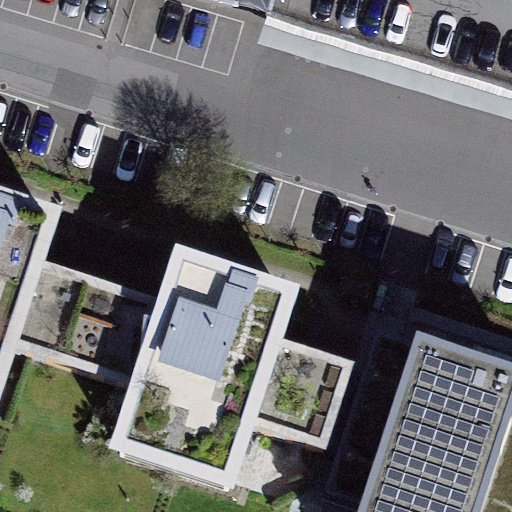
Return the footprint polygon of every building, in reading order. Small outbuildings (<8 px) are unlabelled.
[(511,0),(207,0),(511,88),(511,0)] [(66,215),(0,193),(0,413),(19,356),(48,268),(66,215)] [(302,293),(178,252),(161,304),(131,393),(110,457),(235,498),(256,433),(285,345),(302,293)] [(161,304),(48,268),(19,356),(131,393),(161,304)] [(364,511),(418,349),(380,335),(326,499),(364,511)] [(483,511),(511,423),(511,371),(420,343),(418,349),(364,511),(363,511),(483,511)] [(354,368),(285,345),(256,433),(324,456),(354,368)] [(511,511),(511,423),(483,511),(511,511)]
